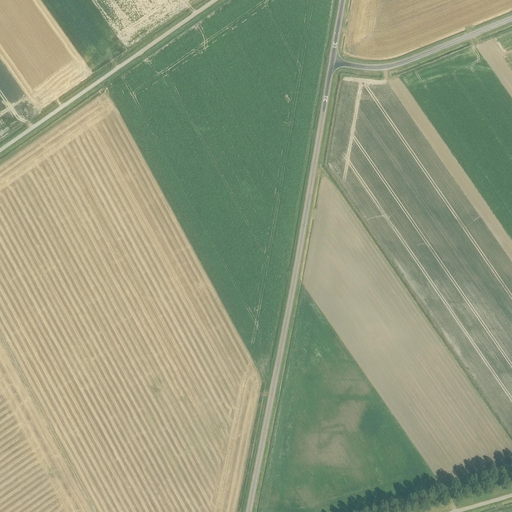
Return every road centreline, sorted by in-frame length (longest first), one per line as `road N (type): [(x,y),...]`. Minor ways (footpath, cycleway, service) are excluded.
road 1 (tertiary): [(248,511),(332,61)]
road 2 (unclassified): [(0,150),(215,0)]
road 3 (track): [(0,335),(95,511)]
road 4 (unclassified): [(332,61),(391,65),(511,17)]
